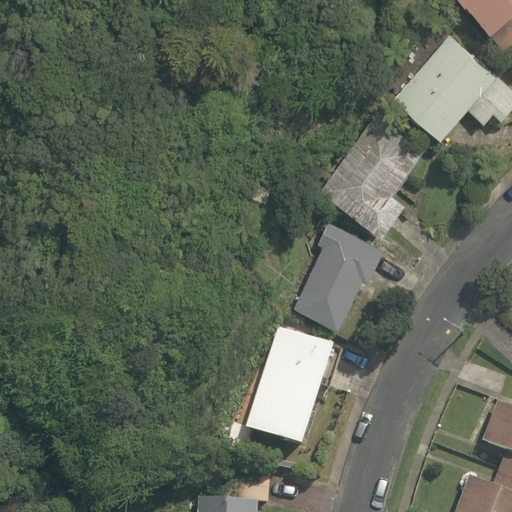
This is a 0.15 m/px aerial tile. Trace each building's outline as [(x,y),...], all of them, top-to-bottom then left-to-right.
[(511,0),(460,0),(504,51),(505,50),(511,43),(511,0)] [(396,97),(444,140),(470,110),(486,124),(496,112),(505,120),(511,111),(511,87),(452,34),(396,97)] [(324,191),(385,237),(410,204),(395,193),(427,151),(380,116),(324,191)] [(266,203),(274,179),(258,173),(250,198),(266,203)] [(295,307),(342,330),(366,280),(371,282),(387,249),(330,221),(319,244),(325,247),(295,307)] [(334,334),(281,316),(245,424),(298,442),(334,334)] [(511,511),(511,405),(500,401),(484,444),(506,452),(493,486),(472,479),(459,511),(511,511)] [(200,511),(260,511),(261,502),(270,503),(272,473),(229,470),(227,500),(201,498),(200,511)] [(87,509),(101,510),(102,496),(88,495),(87,509)]
